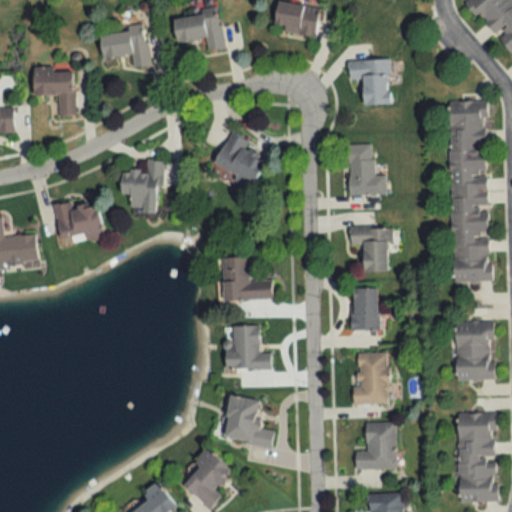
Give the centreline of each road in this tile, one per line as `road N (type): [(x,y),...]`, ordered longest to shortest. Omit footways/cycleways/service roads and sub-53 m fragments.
road 1 (residential): [(316,511),(303,99)]
road 2 (residential): [(303,99),(271,90),(191,98),(77,159),(0,178)]
road 3 (residential): [(441,0),(443,18),(504,90),(511,189)]
